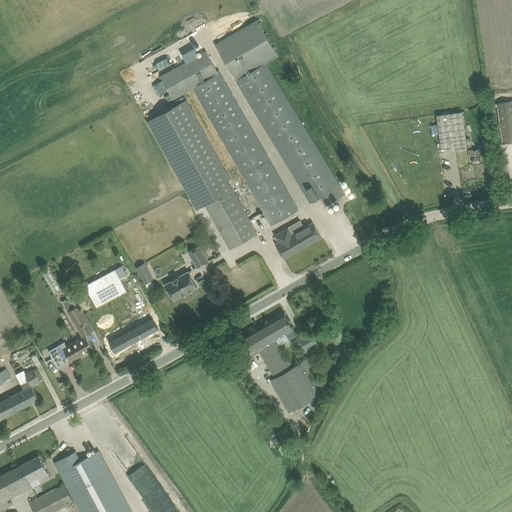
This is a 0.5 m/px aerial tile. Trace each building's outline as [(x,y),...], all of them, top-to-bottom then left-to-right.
[(345,193),(266,63),(278,56),(257,20),(215,44),(236,80),(310,202),(320,196),(326,205),(345,193)] [(161,76),(174,100),(194,89),(197,96),(271,225),(298,210),(219,70),(217,71),(206,51),(161,76)] [(186,99),(147,121),(196,209),(205,204),(225,240),(230,249),(257,234),(252,225),(232,188),(227,180),(231,178),(186,99)] [(511,101),(497,103),(501,133),(503,143),(511,141),(511,101)] [(439,135),(440,141),(441,151),(467,148),(462,111),(436,115),(438,124),(439,135)] [(360,196),(349,202),(361,223),(371,217),(360,196)] [(291,226),(277,233),(281,240),(278,242),(287,258),(324,236),(315,221),(295,232),(291,226)] [(199,245),(188,251),(197,267),(208,261),(199,245)] [(144,263),(137,268),(145,282),(153,278),(144,263)] [(122,265),(85,286),(97,307),(126,290),(120,278),(126,274),(122,265)] [(188,272),(165,284),(174,300),(197,287),(188,272)] [(64,343),(49,351),(58,367),(70,360),(71,362),(93,349),(86,335),(94,330),(79,305),(75,299),(71,302),(68,298),(67,298),(62,301),(68,312),(82,337),(66,346),(64,343)] [(235,341),(240,350),(248,363),(254,359),(251,355),(259,350),(275,378),(271,380),(290,412),(327,390),(308,358),(294,367),(277,338),(285,334),(289,340),(297,335),(284,313),(235,341)] [(155,316),(112,339),(118,351),(161,327),(155,316)] [(310,331),(291,342),(295,348),(302,344),(308,353),(319,345),(310,331)] [(36,354),(32,357),(37,366),(41,364),(36,354)] [(0,382),(11,377),(6,369),(0,371),(0,382)] [(24,389),(10,397),(16,410),(39,399),(32,385),(40,381),(34,369),(26,373),(24,370),(16,374),(24,389)] [(0,401),(0,418),(16,410),(10,397),(9,397),(8,394),(5,395),(6,398),(0,401)] [(55,463),(59,472),(64,481),(80,511),(131,511),(127,505),(128,505),(104,460),(99,451),(81,460),(76,452),(55,463)] [(0,510),(7,507),(10,505),(7,500),(50,477),(44,464),(39,455),(0,475),(0,510)] [(34,511),(52,511),(65,505),(73,501),(69,495),(68,495),(63,485),(56,489),(30,503),(34,511)]
